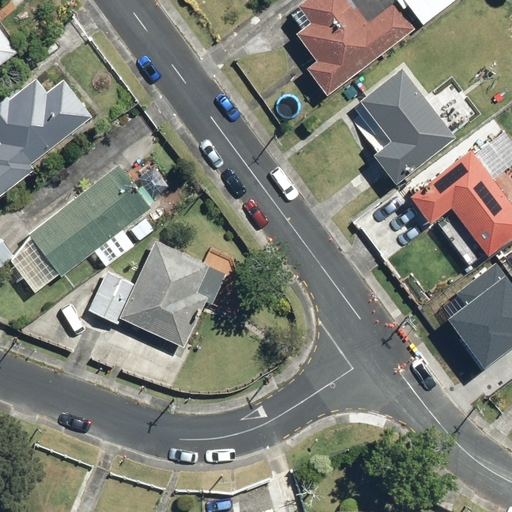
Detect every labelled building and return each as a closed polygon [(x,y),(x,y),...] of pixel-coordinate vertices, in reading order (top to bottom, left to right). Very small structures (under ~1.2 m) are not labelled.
[(323,98),(414,28),(392,0),(305,0),(297,7),(309,22),(292,35),(310,57),(299,66),(323,98)] [(455,0),(400,0),(422,27),(455,0)] [(0,60),(10,53),(0,38),(0,60)] [(433,102),(403,63),(355,101),(362,110),(345,124),(393,185),(481,115),(456,84),(433,102)] [(0,92),(0,167),(13,182),(89,116),(58,81),(46,91),(31,74),(4,97),(0,92)] [(511,152),(499,135),(474,153),(470,147),(402,197),(424,227),(448,208),(482,254),(511,232),(511,152)] [(141,165),(126,147),(23,231),(29,238),(11,252),(6,256),(34,289),(56,271),(62,278),(94,252),(107,267),(149,232),(134,213),(171,182),(150,158),(141,165)] [(202,260),(152,238),(132,285),(102,272),(85,313),(118,327),(123,317),(185,343),(203,300),(230,312),(250,266),(207,248),(202,260)] [(0,261),(6,256),(11,252),(0,239),(0,261)] [(511,346),(511,295),(487,315),(511,346)]
